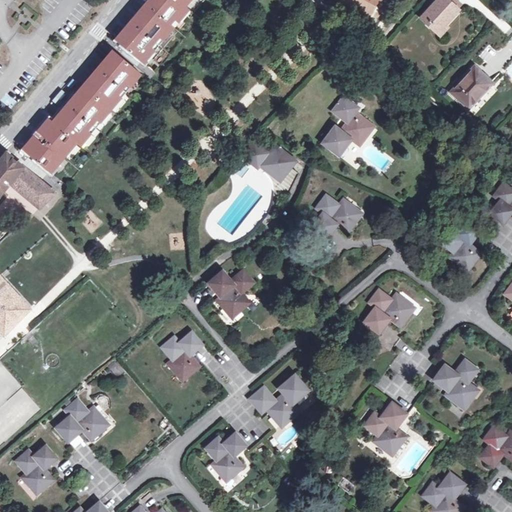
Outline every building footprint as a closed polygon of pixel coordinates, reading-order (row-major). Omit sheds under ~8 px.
[(141,62),(186,8),(183,5),(187,0),(152,0),(118,42),(141,62)] [(437,0),(421,18),(437,33),(458,10),(447,0),(437,0)] [(49,171),(75,141),(78,144),(139,72),(115,52),(55,124),(51,120),(25,151),(49,171)] [(451,93),(468,109),(492,84),(474,67),(451,93)] [(360,137),(364,140),(374,126),(355,112),(358,108),(343,96),(332,111),(347,122),(340,131),(335,127),(323,143),(339,155),(351,139),(356,142),(360,137)] [(279,176),(292,158),(275,144),(269,152),(254,141),(250,145),(242,156),(257,168),(259,166),(262,163),(279,176)] [(0,160),(0,193),(9,182),(39,207),(54,193),(6,153),(0,160)] [(262,163),(259,166),(280,181),(296,160),(292,158),(279,176),(262,163)] [(511,188),(503,182),(493,196),(499,201),(490,213),(503,223),(511,211),(511,188)] [(353,213),(356,208),(343,198),(339,204),(326,195),(316,208),(322,213),(311,228),(326,239),(337,224),(338,222),(341,224),(339,226),(348,232),(359,217),(353,213)] [(362,213),(356,208),(353,213),(359,217),(362,213)] [(468,247),(470,244),(480,231),(466,221),(456,234),(450,230),(440,243),(453,252),(448,258),(463,269),(468,262),(472,265),(481,252),(473,247),(472,249),(468,247)] [(467,271),(472,265),(468,262),(463,269),(467,271)] [(240,305),(247,299),(241,293),(253,282),(242,270),(230,280),(222,271),(207,283),(220,298),(221,299),(223,297),(225,299),(220,304),(231,318),(243,308),(240,305)] [(0,330),(3,333),(29,308),(0,276),(0,330)] [(407,311),(411,305),(396,293),(391,299),(378,289),(368,302),(374,307),(363,322),(378,333),(390,319),(391,317),(394,319),(392,321),(400,327),(410,314),(407,311)] [(250,303),(247,299),(240,305),(243,308),(250,303)] [(415,308),(411,305),(407,311),(410,314),(415,308)] [(188,357),(190,355),(193,353),(202,345),(191,332),(179,342),(174,336),(161,347),(172,359),(167,363),(177,375),(180,372),(185,378),(199,366),(193,359),(190,361),(188,357)] [(433,378),(447,389),(448,390),(450,387),(452,390),(447,397),(464,409),(474,396),(470,394),(475,387),(469,383),(479,370),(465,359),(455,373),(444,364),(433,378)] [(111,369),(117,376),(123,370),(118,364),(111,369)] [(182,381),(185,378),(180,372),(177,375),(182,381)] [(291,412),(296,407),(293,403),(308,390),(295,373),(278,387),(283,393),(275,400),(263,386),(249,398),(261,412),(265,409),(268,406),(271,409),(268,412),(281,427),(294,416),(291,412)] [(443,393),(447,397),(452,390),(450,387),(448,390),(447,389),(443,393)] [(478,390),(475,387),(470,394),(474,396),(478,390)] [(100,422),(103,420),(92,407),(87,411),(77,399),(64,409),(69,415),(55,428),(68,442),(82,429),(84,428),(86,430),(84,432),(90,440),(104,428),(100,422)] [(394,430),(396,428),(407,413),(402,410),(392,402),(381,417),(375,412),(364,426),(377,436),(373,441),(388,452),(393,446),(397,449),(406,436),(399,430),(397,432),(394,430)] [(300,411),(296,407),(291,412),(294,416),(300,411)] [(108,425),(103,420),(100,422),(104,428),(108,425)] [(511,431),(510,430),(506,435),(493,426),(483,439),(489,444),(480,457),(493,467),(503,454),(505,452),(508,455),(507,457),(511,461),(511,431)] [(69,443),(76,451),(88,440),(81,432),(69,443)] [(232,457),(234,455),(246,444),(236,432),(223,442),(218,436),(205,447),(216,459),(211,463),(221,475),(224,472),(229,478),(243,466),(237,458),(235,460),(232,457)] [(42,470),(44,468),(49,464),(56,458),(45,445),(32,455),(28,450),(15,460),(26,473),(21,477),(30,488),(34,485),(39,491),(53,479),(47,472),(45,474),(42,470)] [(392,455),(397,449),(393,446),(388,452),(392,455)] [(226,481),(229,478),(224,472),(221,475),(226,481)] [(452,501),(454,499),(464,484),(449,472),(438,487),(432,482),(422,496),(435,506),(431,511),(460,511),(464,507),(456,501),(454,503),(452,501)] [(35,494),(39,491),(34,485),(30,488),(35,494)] [(107,511),(98,502),(85,511),(82,511),(79,508),(74,511),(107,511)]
